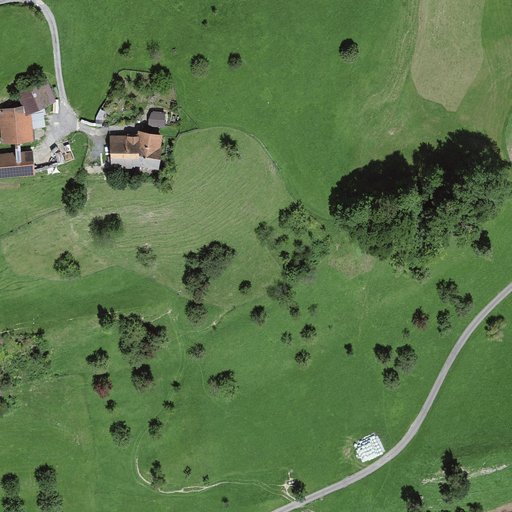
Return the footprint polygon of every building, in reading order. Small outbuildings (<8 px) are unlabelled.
[(16,87),(23,104),(3,106),(5,138),(30,136),(28,112),(55,101),(44,75),(16,87)] [(151,125),(164,125),(164,111),(151,111),(151,125)] [(111,138),(112,166),(159,164),(158,137),(111,138)] [(32,150),(0,151),(0,175),(34,173),(32,150)] [(369,436),(358,440),(367,461),(378,456),(369,436)]
